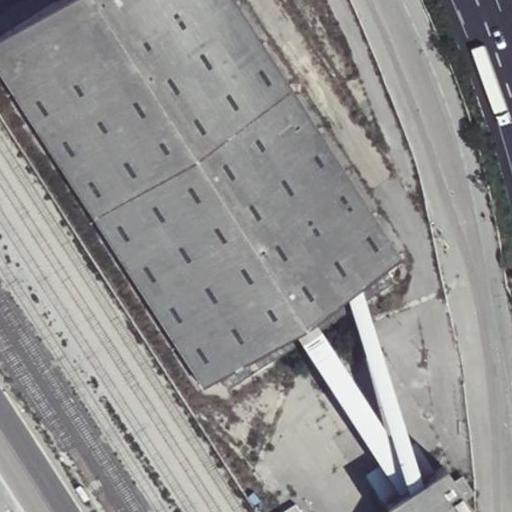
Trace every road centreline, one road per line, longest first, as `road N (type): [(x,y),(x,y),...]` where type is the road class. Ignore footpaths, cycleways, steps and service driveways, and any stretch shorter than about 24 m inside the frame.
road 1 (unclassified): [(504,511),(450,185),(380,0)]
road 2 (motorway): [(461,0),(511,109)]
